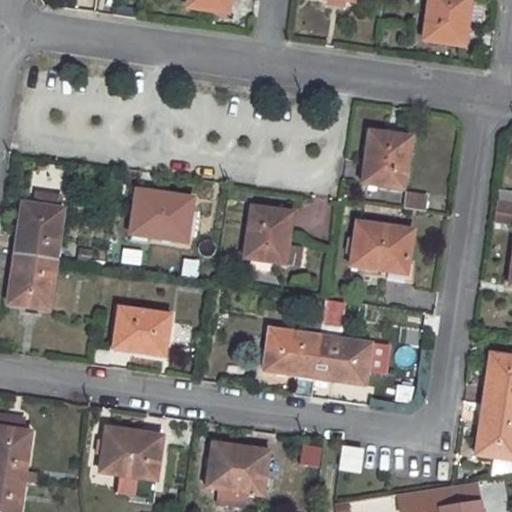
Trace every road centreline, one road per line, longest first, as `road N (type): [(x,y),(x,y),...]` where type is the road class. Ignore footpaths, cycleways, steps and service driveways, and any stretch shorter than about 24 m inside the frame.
road 1 (residential): [(0,377),(437,438),(490,98)]
road 2 (residential): [(490,98),(1,19)]
